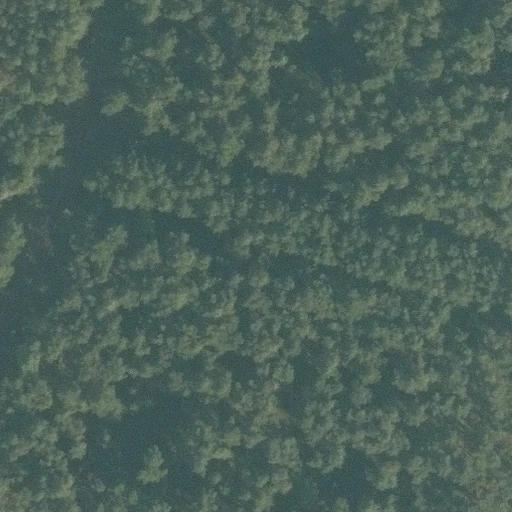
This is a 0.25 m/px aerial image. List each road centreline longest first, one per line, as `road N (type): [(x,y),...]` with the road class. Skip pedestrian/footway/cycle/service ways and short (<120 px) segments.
road 1 (unknown): [(94,0),(91,88),(81,113),(511,243)]
road 2 (track): [(0,77),(81,113),(0,322)]
